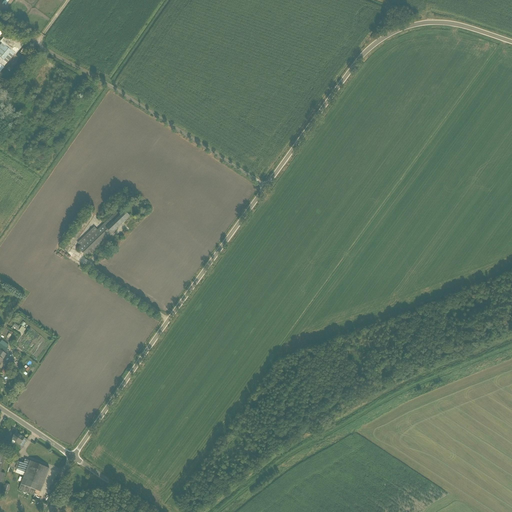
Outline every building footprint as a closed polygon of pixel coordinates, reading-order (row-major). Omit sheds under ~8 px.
[(15,54),(13,53),(16,50),(7,43),(5,46),(3,44),(0,47),(0,64),(3,68),(15,54)] [(113,216),(110,218),(113,221),(105,229),(111,235),(130,217),(124,211),(119,215),(116,213),(113,216)] [(87,258),(111,235),(105,229),(113,221),(110,218),(78,249),(87,258)] [(12,439),(9,442),(15,445),(16,443),(16,442),(20,435),(13,430),(9,437),(12,439)] [(27,440),(20,435),(16,442),(16,443),(15,445),(21,450),(27,440)] [(40,492),(49,469),(25,459),(23,463),(20,462),(17,470),(25,473),(19,490),(34,495),(36,490),(40,492)]
